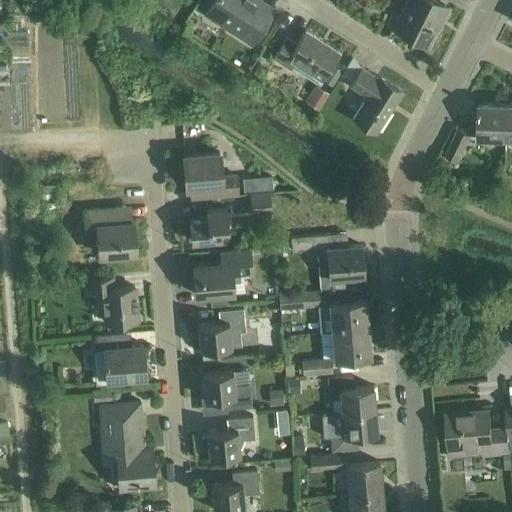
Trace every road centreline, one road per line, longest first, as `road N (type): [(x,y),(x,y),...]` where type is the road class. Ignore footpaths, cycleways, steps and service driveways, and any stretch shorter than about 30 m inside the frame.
road 1 (residential): [(188,511),(152,150)]
road 2 (residential): [(414,358),(398,212),(403,179),(453,93)]
road 3 (residential): [(453,93),(310,0)]
road 4 (residential): [(428,511),(414,358)]
